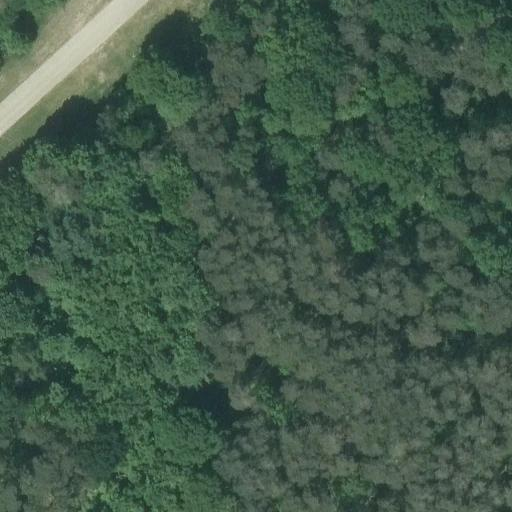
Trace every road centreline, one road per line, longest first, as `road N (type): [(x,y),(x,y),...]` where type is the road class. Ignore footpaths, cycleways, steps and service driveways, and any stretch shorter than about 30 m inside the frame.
road 1 (unknown): [(115,0),(159,100),(167,143),(183,161),(243,189),(285,177),(359,193),(395,173)]
road 2 (unknown): [(511,289),(470,263),(440,211),(395,173),(401,145),(385,90),(391,63),(382,37),(395,0)]
road 3 (unclassified): [(0,121),(132,0)]
